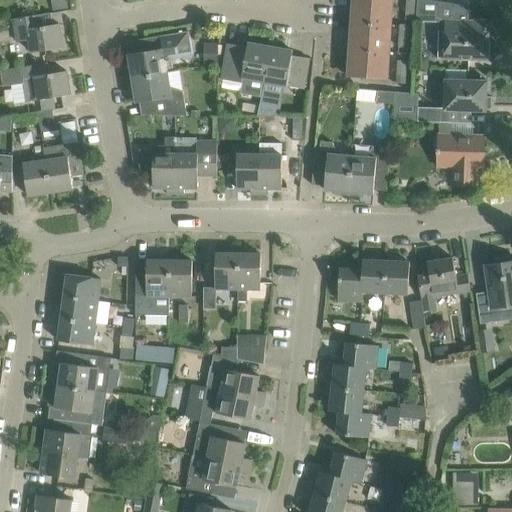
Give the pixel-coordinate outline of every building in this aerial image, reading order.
[(51,0),(53,10),(70,8),(69,0),(51,0)] [(352,0),(352,23),(391,25),(392,0),(352,0)] [(406,0),(406,9),(417,9),(417,0),(406,0)] [(467,21),(468,6),(428,0),(417,0),(417,9),(416,20),(440,22),(439,30),(447,31),(445,58),(487,60),(488,32),(484,32),(484,22),(467,21)] [(416,20),(417,9),(406,9),(405,20),(416,20)] [(14,19),(17,42),(29,40),(31,53),(63,47),(59,24),(53,25),(51,13),(14,19)] [(352,23),(350,49),(390,52),(391,25),(352,23)] [(399,35),(410,36),(411,25),(400,24),(399,35)] [(126,65),(128,79),(168,73),(165,59),(171,55),(191,51),(188,32),(173,34),(142,39),(144,52),(128,54),(130,64),(126,65)] [(410,36),(399,35),(398,46),(409,47),(410,36)] [(243,79),(264,82),(270,47),(248,43),(247,46),(228,42),(221,79),(243,82),(243,79)] [(204,64),(218,64),(218,43),(204,43),(204,64)] [(270,47),(264,82),(304,89),(309,58),(292,55),(293,51),(270,47)] [(390,52),(350,49),(348,77),(388,79),(390,52)] [(419,67),(428,68),(429,57),(420,57),(419,67)] [(397,72),(407,72),(408,61),(398,60),(397,72)] [(20,67),(1,69),(3,87),(23,83),(26,102),(40,100),(71,95),(67,71),(49,74),(47,62),(20,67)] [(407,72),(397,72),(396,83),(406,84),(407,72)] [(168,73),(128,79),(131,94),(135,93),(136,103),(149,101),(151,115),(187,116),(183,92),(170,86),(168,73)] [(445,110),(485,111),(486,109),(492,110),(492,98),(486,98),(486,81),(481,81),(481,76),(466,75),(466,81),(446,80),(445,110)] [(395,93),(378,91),(377,102),(393,104),(395,93)] [(418,122),(440,123),(441,108),(418,107),(418,122)] [(42,112),(44,124),(55,123),(53,110),(42,112)] [(65,141),(80,141),(80,121),(64,121),(65,141)] [(439,123),(438,135),(437,167),(452,167),(452,185),(477,186),(478,168),(484,168),(485,136),(451,135),(451,123),(439,123)] [(292,143),(304,143),(304,135),(292,135),(292,143)] [(167,194),(175,194),(176,154),(176,137),(165,137),(165,146),(153,146),(153,150),(139,150),(139,170),(153,170),(153,188),(167,188),(167,194)] [(176,154),(175,194),(184,194),(184,188),(198,188),(198,175),(217,175),(217,161),(218,161),(217,154),(218,140),(198,139),(198,154),(176,154)] [(334,195),(349,196),(352,156),(338,155),(332,142),(321,141),(320,153),(315,153),(313,166),(326,167),(324,190),(334,191),(334,195)] [(44,155),(45,161),(46,160),(50,192),(73,189),(71,177),(83,175),(78,143),(43,148),(44,155)] [(43,146),(35,147),(37,156),(44,155),(43,148),(43,146)] [(352,156),(349,196),(363,197),(363,193),(374,194),(375,171),(388,172),(389,159),(384,159),(385,147),(373,146),(365,157),(352,156)] [(0,190),(13,192),(13,156),(0,154),(0,190)] [(251,194),(259,194),(259,154),(237,154),(237,189),(251,189),(251,194)] [(259,154),(259,194),(268,194),(268,189),(282,189),(282,155),(259,154)] [(46,160),(45,161),(23,164),(28,196),(50,192),(46,160)] [(216,289),(238,289),(238,253),(216,253),(216,289)] [(238,253),(238,289),(238,301),(247,301),(247,289),(260,290),(261,254),(238,253)] [(118,266),(128,266),(128,257),(118,257),(118,266)] [(489,292),(476,293),(481,324),(503,321),(501,306),(511,304),(511,261),(510,262),(509,257),(494,260),(494,264),(485,265),(489,292)] [(423,310),(423,311),(437,309),(435,297),(471,291),(468,275),(456,276),(453,258),(428,262),(430,274),(418,276),(422,300),(423,310)] [(169,296),(170,260),(148,260),(147,277),(136,277),(136,314),(169,314),(169,296)] [(192,261),(170,260),(169,296),(192,296),(192,261)] [(363,260),(363,269),(362,292),(385,293),(386,261),(363,260)] [(410,262),(386,261),(385,293),(408,294),(409,282),(410,262)] [(363,269),(340,268),(338,301),(362,302),(362,292),(363,269)] [(67,274),(64,297),(98,301),(101,279),(67,274)] [(64,297),(61,318),(95,323),(98,301),(64,297)] [(422,300),(411,302),(412,311),(423,310),(422,300)] [(179,305),(179,322),(189,322),(188,305),(179,305)] [(95,323),(61,318),(58,340),(93,345),(95,323)] [(125,318),(123,336),(132,337),(134,318),(125,318)] [(350,334),(360,335),(361,324),(352,323),(350,334)] [(361,324),(360,335),(369,336),(370,325),(361,324)] [(491,333),(478,336),(480,351),(494,349),(491,333)] [(237,359),(264,365),(266,348),(267,335),(238,335),(238,347),(237,359)] [(347,342),(344,365),(344,366),(367,368),(377,369),(379,346),(347,342)] [(159,361),(172,363),(174,348),(160,347),(159,361)] [(222,347),(222,357),(236,360),(237,359),(238,347),(222,347)] [(134,350),(121,349),(119,358),(132,360),(134,350)] [(57,351),(53,384),(95,390),(107,392),(111,358),(57,351)] [(213,355),(207,388),(265,400),(266,392),(257,391),(260,376),(234,371),(236,360),(222,357),(213,355)] [(402,362),(401,371),(412,373),(414,363),(402,362)] [(335,364),(332,387),(364,390),(367,368),(344,366),(344,365),(335,364)] [(412,373),(401,371),(400,381),(411,382),(412,373)] [(53,384),(48,418),(54,419),(91,424),(92,424),(102,425),(107,392),(95,390),(53,384)] [(330,410),(339,411),(362,413),(364,390),(332,387),(330,410)] [(207,388),(200,421),(211,423),(213,411),(251,419),(254,405),(263,407),(265,400),(207,388)] [(389,406),(388,416),(400,417),(419,419),(425,420),(426,406),(401,403),(401,408),(389,406)] [(339,411),(337,434),(357,436),(369,438),(372,414),(362,413),(339,411)] [(399,427),(400,417),(388,416),(387,425),(399,427)] [(200,421),(193,455),(251,467),(252,460),(243,458),(246,443),(224,438),(226,426),(211,423),(200,421)] [(130,429),(111,426),(105,426),(104,438),(129,441),(130,429)] [(40,442),(38,450),(78,456),(90,458),(93,435),(47,429),(45,443),(40,442)] [(157,448),(152,468),(164,471),(168,450),(157,448)] [(469,468),(471,452),(452,449),(450,465),(469,468)] [(78,456),(38,450),(37,459),(43,460),(41,473),(61,476),(75,478),(78,456)] [(336,451),(330,473),(330,474),(352,480),(352,481),(361,483),(367,460),(336,451)] [(251,467),(193,455),(186,488),(215,494),(217,482),(237,486),(240,472),(249,474),(251,467)] [(321,471),(315,494),(346,502),(352,481),(352,480),(330,474),(330,473),(321,471)] [(87,478),(85,490),(92,491),(94,479),(87,478)] [(386,479),(384,489),(395,492),(398,482),(386,479)] [(145,503),(159,506),(164,484),(150,481),(145,503)] [(381,498),(393,501),(390,511),(413,511),(417,498),(395,492),(384,489),(381,498)] [(92,491),(85,490),(84,501),(91,502),(92,491)] [(194,511),(231,511),(232,510),(212,506),(214,498),(191,493),(188,508),(194,511)] [(479,493),(453,493),(453,505),(479,505),(479,493)] [(309,511),(343,511),(346,502),(315,494),(309,511)] [(31,508),(30,511),(70,511),(72,499),(38,495),(36,508),(31,508)]
